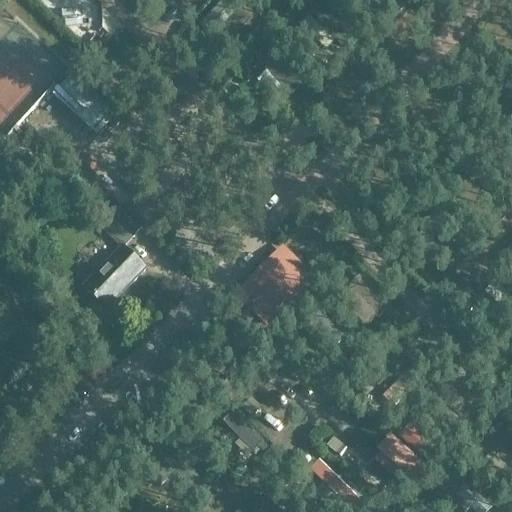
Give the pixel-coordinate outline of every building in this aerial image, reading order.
[(238,0),(224,0),(200,27),(213,39),(244,6),(238,0)] [(369,0),(373,3),(392,22),(405,10),(395,0),(369,0)] [(343,48),(352,38),(315,4),(307,13),(343,48)] [(284,42),(279,37),(273,44),(278,49),(284,42)] [(267,72),(256,82),(273,99),(283,90),(291,97),(301,87),(275,59),(270,54),(259,64),(265,70),(267,72)] [(0,132),(21,119),(12,104),(30,94),(11,63),(0,69),(0,132)] [(199,72),(208,81),(214,75),(205,66),(199,72)] [(238,78),(245,85),(249,82),(249,76),(245,72),(238,78)] [(75,77),(53,97),(96,144),(118,125),(75,77)] [(511,114),(503,117),(511,145),(511,114)] [(476,143),(461,147),(471,181),(486,176),(476,143)] [(164,169),(169,163),(163,157),(158,163),(164,169)] [(83,168),(67,186),(96,213),(113,195),(83,168)] [(492,194),(499,192),(496,182),(489,185),(492,194)] [(102,211),(131,239),(141,228),(112,201),(102,211)] [(435,239),(436,249),(439,267),(455,265),(448,220),(432,223),(435,239)] [(320,227),(312,237),(322,244),(329,235),(320,227)] [(127,303),(119,295),(128,284),(130,286),(144,270),(123,250),(121,248),(83,289),(96,301),(89,308),(107,325),(127,303)] [(270,324),(312,281),(283,253),(271,266),(272,268),(273,272),(259,286),(255,285),(254,284),(241,297),(270,324)] [(390,308),(360,278),(349,289),(379,320),(390,308)] [(483,298),(503,306),(511,309),(511,296),(488,287),(483,298)] [(65,313),(45,295),(31,309),(51,328),(65,313)] [(357,347),(348,337),(321,310),(309,321),(336,348),(344,341),(353,351),(357,347)] [(275,363),(266,372),(283,387),(293,397),(295,399),(304,390),(275,363)] [(428,375),(417,364),(383,398),(393,409),(428,375)] [(254,454),(265,443),(234,412),(223,423),(254,454)] [(428,434),(434,428),(426,419),(420,425),(428,434)] [(415,485),(427,471),(391,439),(379,452),(415,485)] [(327,448),(339,458),(346,450),(334,440),(327,448)] [(199,451),(193,457),(203,466),(208,460),(199,451)] [(173,452),(148,477),(160,489),(176,473),(208,505),(217,496),(173,452)] [(354,511),(363,504),(339,481),(342,478),(340,475),(336,478),(320,462),(311,472),(353,511),(354,511)] [(444,485),(471,509),(474,511),(489,511),(492,509),(452,472),(442,483),(444,485)] [(388,491),(374,499),(381,510),(394,502),(388,491)]
